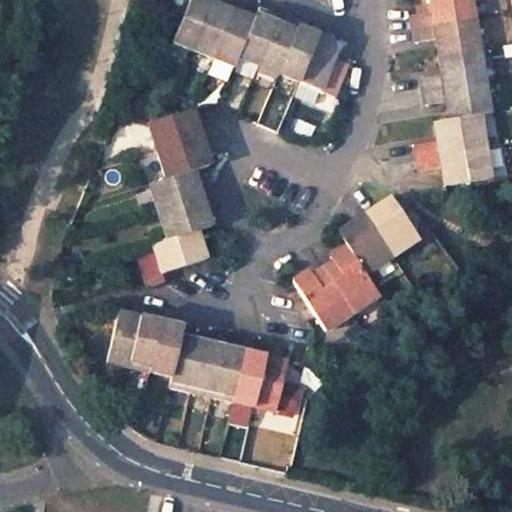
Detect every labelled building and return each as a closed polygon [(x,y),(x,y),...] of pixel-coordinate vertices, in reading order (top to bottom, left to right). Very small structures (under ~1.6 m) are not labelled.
[(204,0),(186,0),(169,41),(192,49),(211,3),(204,0)] [(469,0),(425,0),(427,12),(405,16),(406,23),(408,30),(472,20),(469,0)] [(221,7),(211,3),(192,49),(211,58),(230,11),(221,7)] [(239,14),(230,11),(211,58),(231,67),(236,57),(251,19),(239,14)] [(266,16),(255,12),(251,19),(236,57),(256,65),(275,20),(266,16)] [(286,24),(275,20),(256,65),(276,74),(295,28),(286,24)] [(472,20),(408,30),(409,35),(410,42),(431,39),(434,58),(477,51),(472,20)] [(306,32),(295,28),(276,74),(296,83),(315,36),(306,32)] [(326,41),(315,36),(296,83),(331,98),(343,67),(328,60),(335,44),(326,41)] [(477,51),(434,58),(437,76),(416,79),(417,85),(418,93),(482,83),(477,51)] [(482,83),(418,93),(419,99),(420,107),(441,104),(444,121),(477,116),(487,115),(482,83)] [(192,108),(148,123),(156,151),(201,137),(197,123),(192,108)] [(444,121),(430,124),(434,141),(411,145),(412,152),(413,159),(481,148),(477,116),(444,121)] [(201,137),(156,151),(164,180),(193,171),(209,166),(204,150),(201,137)] [(481,148),(413,159),(415,166),(416,173),(437,170),(440,189),(487,181),(481,148)] [(164,180),(148,185),(155,213),(201,198),(197,183),(193,171),(164,180)] [(201,198),(155,213),(163,240),(196,230),(210,225),(204,207),(201,198)] [(373,209),(360,217),(389,259),(416,241),(388,199),(373,209)] [(347,226),(334,235),(343,248),(362,277),(389,259),(360,217),(347,226)] [(163,240),(149,244),(158,274),(205,260),(201,246),(196,230),(163,240)] [(330,264),(319,271),(350,316),(376,298),(362,277),(343,248),(332,256),(327,259),(330,264)] [(300,278),(289,286),(323,335),(350,316),(319,271),(309,277),(307,273),(300,278)] [(125,314),(112,311),(99,364),(121,369),(133,316),(125,314)] [(145,319),(133,316),(121,369),(142,375),(155,322),(145,319)] [(166,325),(155,322),(142,375),(166,380),(176,339),(178,328),(166,325)] [(187,341),(176,339),(166,380),(164,389),(185,393),(196,343),(187,341)] [(206,345),(196,343),(185,393),(205,398),(217,348),(206,345)] [(227,350),(217,348),(205,398),(227,404),(239,352),(227,350)] [(248,354),(239,352),(227,404),(244,406),(248,407),(259,357),(248,354)] [(248,407),(286,415),(294,386),(276,382),(281,362),(268,359),(259,357),(248,407)] [(240,425),(244,406),(227,404),(223,422),(240,425)]
